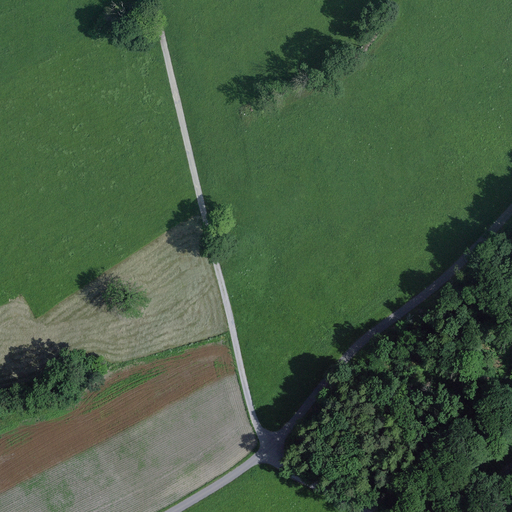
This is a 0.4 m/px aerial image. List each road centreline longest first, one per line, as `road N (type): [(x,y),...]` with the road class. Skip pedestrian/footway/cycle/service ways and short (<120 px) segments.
road 1 (unclassified): [(272,447),(256,414),(152,0)]
road 2 (track): [(272,447),(354,347),(453,271),(511,210)]
